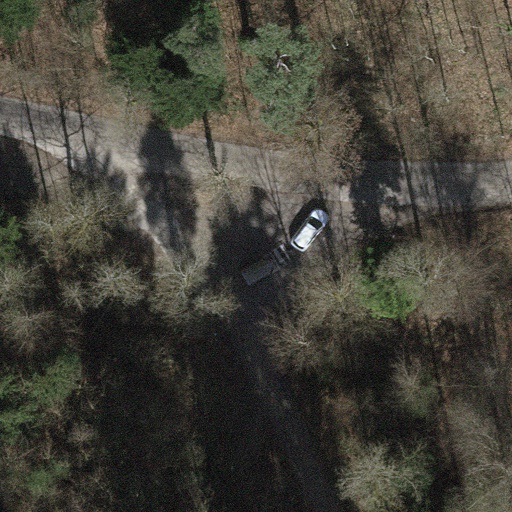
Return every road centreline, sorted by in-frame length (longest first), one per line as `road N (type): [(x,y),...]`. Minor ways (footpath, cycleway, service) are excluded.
road 1 (unclassified): [(0,116),(296,175),(511,181)]
road 2 (track): [(102,138),(229,306),(332,511)]
road 3 (track): [(362,182),(229,306)]
